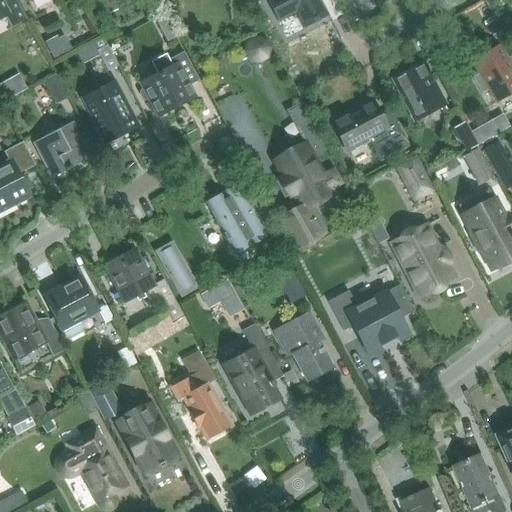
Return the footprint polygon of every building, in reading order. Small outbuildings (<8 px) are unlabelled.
[(0,0),(0,18),(6,16),(11,27),(25,20),(24,19),(23,16),(15,0),(13,0),(3,5),(0,0)] [(269,0),(279,19),(280,20),(277,21),(278,22),(295,14),(303,29),(305,29),(303,25),(312,21),(313,23),(317,20),(316,18),(325,14),(327,17),(328,16),(319,0),(269,0)] [(175,38),(162,14),(154,19),(166,42),(175,38)] [(506,35),(499,22),(488,28),(496,41),(506,35)] [(53,59),(71,50),(64,36),(58,39),(57,37),(44,43),(53,59)] [(437,42),(444,56),(455,50),(447,37),(437,42)] [(247,52),(251,58),(258,60),(264,56),(266,48),(262,42),(254,41),(248,45),(247,52)] [(107,46),(96,51),(107,72),(118,67),(107,46)] [(511,67),(499,46),(472,62),(495,103),(511,93),(511,67)] [(141,84),(143,88),(139,94),(143,100),(150,101),(158,116),(193,97),(187,86),(198,81),(183,53),(168,61),(165,56),(151,63),(158,75),(141,84)] [(422,64),(421,65),(393,79),(415,121),(444,106),(422,64)] [(67,99),(55,75),(42,81),(54,106),(67,99)] [(16,82),(0,90),(0,93),(5,101),(22,92),(16,82)] [(113,83),(83,99),(106,143),(136,127),(113,83)] [(371,102),(332,122),(347,151),(369,139),(380,161),(395,153),(408,146),(396,125),(386,130),(380,119),(371,102)] [(302,146),(274,162),(282,178),(280,179),(290,197),(292,196),(300,209),(277,221),(294,251),(324,234),(309,206),(333,194),(331,190),(341,184),(333,170),(323,176),(313,159),(326,152),(299,104),(284,112),(302,146)] [(10,123),(0,119),(0,133),(6,135),(10,123)] [(491,120),(470,133),(477,146),(499,133),(491,120)] [(36,141),(46,159),(55,177),(97,154),(86,133),(80,136),(72,122),(36,141)] [(477,146),(465,123),(453,129),(466,152),(477,146)] [(18,174),(22,172),(35,166),(23,142),(3,153),(6,160),(0,163),(0,212),(30,198),(18,174)] [(484,154),(507,195),(511,192),(511,168),(498,145),(484,154)] [(463,155),(479,183),(491,177),(475,148),(463,155)] [(414,159),(398,168),(414,199),(430,190),(414,159)] [(238,184),(205,203),(235,255),(268,236),(238,184)] [(473,234),(469,236),(478,252),(481,250),(491,269),(499,265),(501,269),(511,263),(511,236),(493,200),(491,201),(486,191),(475,197),(481,207),(463,216),(473,234)] [(376,218),(366,224),(371,234),(381,229),(376,218)] [(425,226),(391,243),(397,254),(419,296),(453,279),(445,265),(438,251),(430,236),(425,226)] [(170,247),(158,254),(181,294),(193,287),(170,247)] [(123,304),(146,292),(153,303),(158,300),(166,315),(170,324),(183,318),(176,304),(163,280),(154,285),(134,248),(103,265),(123,304)] [(271,275),(286,305),(305,295),(290,265),(271,275)] [(45,298),(68,340),(82,332),(76,322),(97,311),(80,279),(45,298)] [(225,280),(200,294),(207,308),(220,301),(221,304),(229,317),(241,310),(234,297),(225,280)] [(348,291),(327,302),(343,331),(352,327),(365,351),(378,344),(380,346),(382,345),(394,339),(396,338),(398,342),(409,335),(400,319),(412,312),(398,286),(387,292),(356,308),(355,305),(348,291)] [(0,316),(0,333),(15,361),(46,345),(52,357),(64,351),(47,319),(36,324),(25,304),(0,316)] [(273,331),(283,349),(289,345),(293,352),(291,353),(306,379),(330,365),(318,343),(322,341),(306,313),(273,331)] [(222,365),(250,416),(278,401),(269,387),(271,386),(254,355),(267,349),(255,326),(242,333),(251,349),(222,365)] [(136,334),(127,339),(137,356),(146,351),(136,334)] [(128,347),(117,353),(126,371),(137,365),(128,347)] [(191,375),(169,388),(177,403),(185,399),(191,410),(188,412),(197,428),(200,427),(207,440),(230,427),(207,383),(212,381),(197,354),(183,361),(191,375)] [(0,369),(0,396),(11,390),(0,369)] [(288,388),(297,383),(290,370),(281,374),(288,388)] [(93,380),(87,378),(80,382),(86,391),(96,386),(93,380)] [(103,420),(120,411),(106,384),(89,393),(103,420)] [(93,402),(89,393),(78,398),(83,407),(93,402)] [(46,417),(38,401),(26,407),(34,424),(46,417)] [(158,467),(159,469),(163,467),(162,465),(176,458),(148,405),(116,422),(144,475),(158,467)] [(7,418),(6,419),(15,436),(34,426),(25,409),(7,418)] [(40,426),(45,434),(54,428),(49,420),(40,426)] [(498,433),(494,435),(511,475),(511,424),(505,426),(505,425),(503,426),(504,427),(497,432),(498,433)] [(72,475),(80,471),(101,507),(106,509),(111,507),(114,504),(114,500),(111,494),(125,487),(94,426),(62,443),(66,452),(63,453),(59,457),(57,463),(58,468),(61,473),(66,475),(72,475)] [(454,468),(470,505),(466,511),(467,511),(487,511),(489,510),(490,511),(506,511),(507,511),(503,503),(502,503),(481,456),(454,468)] [(402,502),(406,511),(440,511),(430,489),(402,502)]
